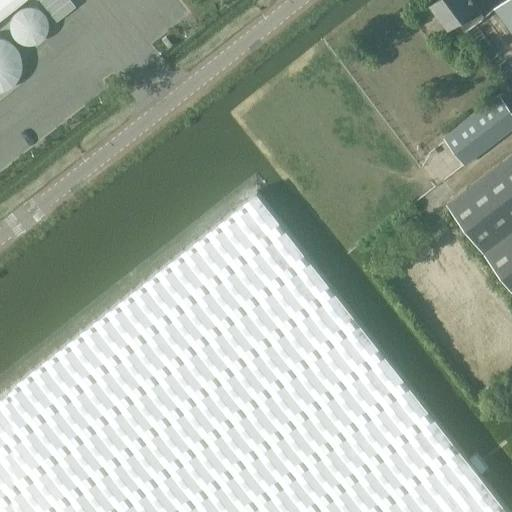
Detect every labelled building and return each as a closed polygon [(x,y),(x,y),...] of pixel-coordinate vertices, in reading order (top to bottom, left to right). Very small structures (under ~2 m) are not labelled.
[(0,0),(0,15),(19,0),(0,0)] [(511,88),(511,33),(494,10),(484,18),(475,7),(477,6),(471,0),(439,0),(433,6),(449,27),(458,20),(511,90),(511,88)] [(511,0),(506,0),(495,8),(511,31),(511,0)] [(511,113),(501,98),(446,139),(465,163),(511,127),(511,113)] [(511,287),(511,153),(448,203),(511,287)] [(0,394),(0,511),(511,511),(403,374),(258,191),(0,394)]
